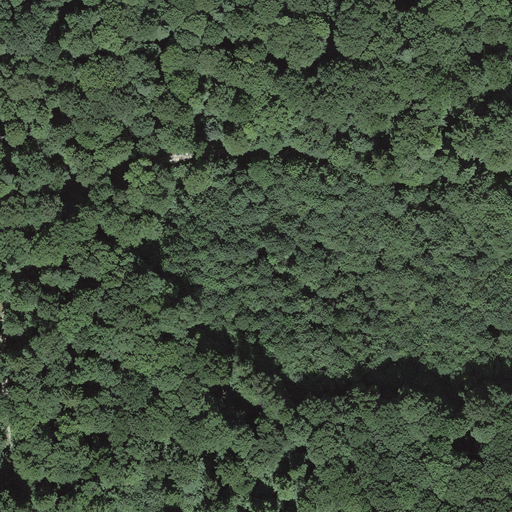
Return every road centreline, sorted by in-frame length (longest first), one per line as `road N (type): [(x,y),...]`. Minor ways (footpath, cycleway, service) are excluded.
road 1 (track): [(239,151),(181,155),(109,176),(44,230),(18,273),(2,375),(28,511)]
road 2 (track): [(239,151),(277,152),(378,179),(511,168)]
